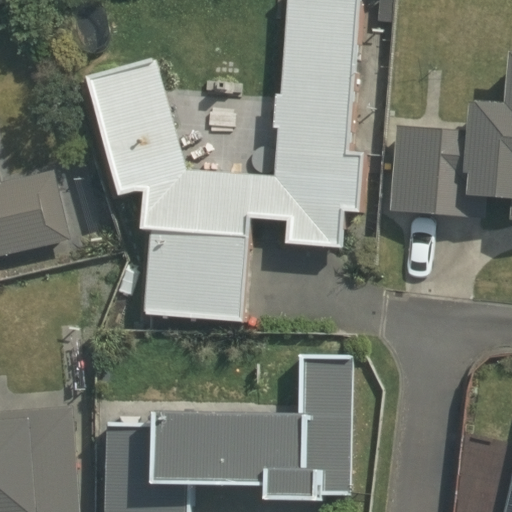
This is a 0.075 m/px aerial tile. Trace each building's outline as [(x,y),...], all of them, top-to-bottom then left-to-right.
[(364,152),(347,151),(358,0),(286,0),(280,92),(274,92),(272,126),(277,127),(274,174),(187,169),(153,57),(84,75),(117,194),(133,189),(140,189),(137,228),(148,228),(143,312),(244,319),(250,217),(285,218),(283,241),(343,247),(345,210),(360,211),(364,152)] [(397,125),(391,207),(485,214),(486,193),(510,195),(508,218),(511,218),(511,48),(505,48),(501,100),(466,97),(463,129),(397,125)] [(0,259),(77,241),(58,162),(4,175),(0,159),(0,259)] [(261,481),(261,495),(315,496),(315,490),(354,491),(356,353),(297,352),(296,409),(148,407),(148,420),(106,419),(104,511),(190,511),(191,479),(261,481)] [(81,511),(75,407),(0,411),(0,511),(81,511)] [(511,511),(511,464),(501,511),(511,511)]
